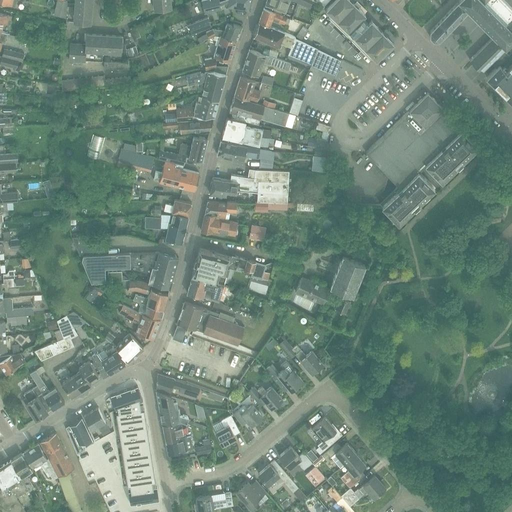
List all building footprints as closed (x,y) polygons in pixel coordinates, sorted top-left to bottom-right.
[(66,18),(67,1),(63,0),(57,0),(53,15),(66,18)] [(170,8),(169,0),(153,0),(155,10),(170,8)] [(222,8),(224,8),(226,8),(247,10),(250,0),(201,0),(205,13),(222,9),(222,8)] [(266,0),(266,3),(264,8),(287,16),(290,17),(291,18),(298,0),(309,6),(311,0),(266,0)] [(393,43),(365,14),(351,0),(334,0),(326,9),(331,14),(329,16),(345,32),(369,57),(371,54),(376,59),(393,43)] [(465,9),(473,0),(459,0),(458,2),(451,10),(430,31),(430,37),(434,41),(439,41),(468,11),(465,9)] [(511,0),(473,0),(465,9),(468,11),(493,37),(505,49),(511,41),(511,0)] [(90,23),(92,5),(75,4),(74,22),(90,23)] [(202,18),(198,4),(186,8),(190,22),(202,18)] [(264,8),(259,22),(270,26),(273,18),(288,24),(290,17),(287,16),(264,8)] [(12,16),(0,13),(0,31),(1,32),(3,25),(7,26),(8,21),(10,22),(12,16)] [(189,25),(192,34),(212,27),(209,18),(189,25)] [(332,20),(325,27),(341,42),(345,38),(333,27),(336,23),(332,20)] [(295,37),(270,26),(259,22),(253,36),(263,40),(280,47),(282,43),(291,47),(295,37)] [(236,40),(242,26),(233,24),(233,26),(227,24),(224,31),(213,29),(206,32),(206,33),(197,38),(200,43),(210,39),(211,38),(215,36),(219,36),(220,35),(236,40)] [(301,39),(308,29),(303,26),(295,37),(301,39)] [(170,41),(180,38),(178,31),(168,34),(170,41)] [(103,51),(104,35),(86,34),(86,45),(86,50),(103,51)] [(121,52),(122,36),(104,35),(103,51),(121,52)] [(230,61),(236,40),(220,35),(219,36),(215,36),(211,38),(211,39),(215,41),(214,45),(216,46),(213,56),(216,57),(230,61)] [(291,47),(287,56),(311,66),(335,75),(342,59),(301,39),(295,37),(291,47)] [(496,67),(509,55),(504,50),(505,49),(493,37),(469,60),(478,68),(479,66),(483,70),(491,62),(496,67)] [(358,60),(365,53),(361,49),(358,53),(347,40),(343,44),(358,60)] [(86,45),(70,44),(69,60),(85,61),(86,50),(86,45)] [(22,61),(24,53),(4,48),(2,56),(22,61)] [(288,70),(291,63),(284,61),(259,52),(249,49),(242,70),(258,75),(262,64),(266,65),(267,63),(288,70)] [(511,51),(509,55),(496,67),(487,77),(511,101),(511,99),(511,51)] [(0,64),(16,69),(18,61),(1,57),(0,61),(0,64)] [(63,59),(55,57),(53,63),(61,65),(63,59)] [(206,68),(215,67),(216,67),(216,66),(216,57),(205,59),(206,68)] [(218,100),(228,66),(216,66),(216,67),(215,67),(214,71),(206,73),(201,74),(200,71),(187,75),(189,85),(205,80),(202,96),(218,100)] [(131,83),(131,78),(130,76),(105,79),(106,86),(131,83)] [(252,89),(255,80),(240,76),(234,95),(249,100),(249,99),(255,101),(256,100),(259,91),(252,89)] [(262,76),(261,82),(272,85),(274,79),(262,76)] [(428,92),(408,111),(366,152),(399,187),(420,167),(460,128),(461,127),(443,108),(428,92)] [(214,117),(218,100),(202,96),(201,102),(197,102),(196,108),(181,108),(177,109),(178,115),(166,116),(166,122),(178,121),(178,122),(181,121),(193,120),(194,115),(203,115),(214,117)] [(289,113),(275,109),(263,105),(234,96),(229,111),(233,112),(231,118),(246,121),(256,123),(257,118),(260,118),(261,118),(285,126),(289,113)] [(264,100),(263,105),(275,109),(277,103),(264,100)] [(304,110),(315,113),(317,108),(305,104),(304,110)] [(0,127),(3,127),(14,126),(14,117),(0,117),(0,127)] [(245,125),(246,121),(231,118),(227,117),(225,127),(261,136),(262,129),(245,125)] [(210,130),(213,120),(203,120),(181,123),(181,121),(178,122),(178,121),(166,122),(167,128),(181,126),(181,132),(200,131),(210,130)] [(328,139),(331,126),(327,125),(325,131),(323,130),(321,137),(328,139)] [(15,134),(14,126),(3,127),(3,135),(15,134)] [(268,147),(270,138),(268,138),(261,136),(225,127),(222,136),(242,141),(268,147)] [(442,182),(458,166),(478,147),(460,128),(420,167),(423,170),(427,167),(442,182)] [(208,139),(207,139),(198,137),(194,136),(192,145),(181,143),(179,154),(174,152),(161,150),(159,158),(164,160),(183,165),(185,156),(189,157),(202,161),(208,139)] [(328,140),(317,138),(316,148),(328,150),(328,140)] [(275,151),(259,149),(239,145),(221,140),(217,154),(243,161),(245,156),(262,159),(261,167),(272,168),(272,161),(274,161),(275,151)] [(328,156),(328,150),(316,148),(315,155),(328,156)] [(0,154),(0,164),(16,163),(18,163),(17,153),(0,154)] [(138,165),(151,168),(154,157),(141,154),(139,164),(138,165)] [(328,156),(315,155),(314,155),(313,165),(327,167),(328,156)] [(156,171),(153,180),(159,181),(160,181),(194,190),(195,190),(199,173),(182,169),(183,165),(164,160),(161,172),(156,171)] [(0,172),(16,172),(16,163),(0,164),(0,172)] [(398,224),(415,208),(435,189),(420,173),(423,170),(420,167),(399,187),(396,190),(397,192),(382,207),(398,224)] [(231,174),(230,180),(238,181),(237,190),(258,192),(257,201),(288,202),(289,170),(255,170),(249,168),(248,176),(231,174)] [(213,178),(210,193),(220,194),(226,195),(227,191),(237,192),(237,190),(238,181),(230,180),(213,178)] [(48,179),(43,181),(45,189),(51,187),(48,179)] [(18,201),(18,194),(2,195),(2,202),(18,201)] [(167,210),(172,211),(188,215),(192,202),(165,196),(162,209),(167,210)] [(235,211),(236,202),(226,201),(226,202),(208,200),(205,212),(217,213),(216,217),(229,219),(230,213),(231,213),(231,210),(235,211)] [(293,208),(293,203),(288,202),(257,201),(255,201),(255,207),(287,209),(287,208),(293,208)] [(0,221),(2,221),(2,213),(2,211),(14,210),(14,202),(8,202),(1,203),(0,202),(0,221)] [(182,242),(188,215),(172,211),(171,215),(162,214),(161,218),(146,216),(145,226),(168,228),(166,238),(182,242)] [(238,221),(229,219),(216,217),(215,217),(216,214),(205,214),(201,230),(212,233),(212,231),(235,235),(238,221)] [(251,224),(248,238),(261,240),(263,227),(251,224)] [(286,235),(285,227),(276,228),(277,236),(286,235)] [(170,288),(178,257),(174,256),(157,252),(129,253),(129,252),(106,253),(105,236),(72,237),(81,258),(91,281),(105,280),(105,267),(129,266),(129,261),(137,263),(135,271),(150,275),(149,281),(151,283),(161,285),(170,288)] [(20,248),(20,239),(11,240),(10,240),(11,248),(20,248)] [(200,248),(193,274),(217,282),(217,281),(224,283),(229,266),(236,268),(237,265),(252,269),(251,275),(262,278),(268,280),(270,273),(264,271),(266,264),(235,255),(234,258),(211,251),(210,251),(200,248)] [(343,256),(330,287),(343,292),(342,297),(341,297),(336,309),(346,313),(351,301),(351,300),(352,296),(353,296),(365,265),(343,256)] [(2,275),(3,279),(12,278),(11,270),(6,270),(6,274),(2,275)] [(123,280),(123,275),(123,270),(107,271),(108,281),(123,280)] [(218,302),(224,284),(217,282),(193,274),(187,293),(218,302)] [(12,286),(12,278),(3,279),(3,283),(7,282),(7,286),(12,286)] [(148,293),(151,283),(149,281),(138,278),(129,279),(124,280),(122,286),(128,288),(128,289),(135,289),(148,293)] [(301,278),(298,287),(296,291),(324,302),(330,289),(301,278)] [(260,299),(263,292),(250,287),(247,294),(260,299)] [(164,309),(168,294),(151,288),(149,298),(136,294),(133,300),(164,309)] [(12,297),(2,298),(0,297),(0,312),(3,313),(3,312),(6,311),(6,316),(30,315),(34,314),(33,306),(13,308),(12,297)] [(162,317),(164,309),(133,300),(130,298),(127,305),(144,314),(144,312),(162,317)] [(220,313),(212,311),(185,301),(177,323),(238,344),(244,327),(218,318),(220,313)] [(153,339),(160,320),(144,314),(127,305),(122,303),(118,311),(137,321),(137,320),(140,321),(136,333),(144,335),(153,339)] [(74,328),(86,321),(74,311),(67,315),(74,328)] [(30,324),(30,315),(6,316),(7,322),(10,322),(11,325),(30,324)] [(60,329),(64,338),(70,336),(71,338),(78,335),(74,328),(67,315),(57,320),(60,329)] [(181,341),(186,328),(177,325),(173,338),(181,341)] [(64,338),(60,329),(54,331),(58,341),(58,340),(64,338)] [(109,331),(105,337),(111,341),(115,336),(109,331)] [(128,361),(143,347),(129,332),(116,345),(123,353),(122,354),(128,361)] [(74,346),(71,338),(70,336),(64,338),(69,348),(74,346)] [(69,348),(64,338),(58,340),(63,351),(69,348)] [(323,364),(317,356),(312,350),(306,355),(297,345),(292,348),(284,339),(279,343),(290,357),(295,353),(297,355),(312,373),(323,364)] [(58,340),(58,341),(53,343),(58,353),(63,351),(58,340)] [(58,353),(53,343),(47,345),(52,356),(58,353)] [(52,356),(47,345),(42,348),(47,358),(52,356)] [(103,378),(125,365),(114,345),(105,351),(108,356),(102,359),(98,352),(90,357),(103,378)] [(47,358),(42,348),(36,350),(41,361),(47,358)] [(25,362),(20,354),(0,355),(0,363),(6,374),(25,362)] [(79,367),(82,371),(88,381),(89,380),(98,374),(89,360),(79,367)] [(291,391),(303,381),(286,361),(281,366),(284,369),(278,374),(270,365),(265,369),(284,391),(289,388),(291,391)] [(53,409),(64,401),(55,386),(49,390),(36,370),(30,374),(38,385),(52,408),(53,409)] [(91,384),(89,380),(88,381),(82,371),(72,377),(81,390),(91,384)] [(157,373),(156,387),(171,392),(173,386),(180,388),(179,391),(197,397),(198,394),(200,388),(175,379),(158,373),(157,373)] [(71,397),(81,390),(72,377),(62,383),(71,397)] [(52,408),(38,385),(24,394),(26,397),(23,399),(36,419),(48,412),(47,411),(52,408)] [(138,386),(113,394),(118,409),(143,401),(138,386)] [(271,386),(266,391),(261,386),(256,390),(253,387),(249,390),(253,396),(261,405),(265,401),(271,408),(282,399),(271,386)] [(179,415),(176,397),(156,390),(162,424),(180,421),(181,421),(186,422),(188,416),(180,414),(179,415)] [(226,403),(229,407),(236,403),(233,398),(226,403)] [(143,401),(118,409),(119,412),(145,408),(144,406),(143,401)] [(252,404),(246,409),(244,405),(233,414),(243,424),(247,420),(251,425),(262,416),(252,404)] [(110,430),(98,407),(97,406),(84,415),(90,430),(98,426),(103,434),(110,430)] [(145,408),(119,412),(121,425),(147,421),(145,408)] [(234,435),(240,432),(231,415),(221,420),(224,427),(215,432),(223,445),(236,438),(234,435)] [(82,416),(66,427),(77,454),(84,450),(83,448),(94,443),(82,416)] [(325,417),(311,428),(322,441),(317,445),(319,446),(316,449),(320,454),(341,435),(336,429),(331,424),(325,417)] [(347,417),(342,421),(349,430),(354,425),(347,417)] [(147,421),(121,425),(123,437),(149,434),(147,421)] [(184,434),(181,421),(180,421),(162,424),(166,442),(178,439),(178,438),(186,436),(186,434),(184,434)] [(60,441),(56,432),(40,441),(45,450),(49,458),(58,476),(67,503),(70,511),(82,511),(78,500),(71,478),(72,477),(70,470),(73,468),(74,468),(60,441)] [(149,434),(123,437),(125,450),(151,446),(149,434)] [(190,436),(186,436),(178,438),(178,439),(166,442),(169,453),(193,448),(190,436)] [(342,447),(337,442),(322,455),(325,458),(326,459),(330,455),(340,468),(345,464),(357,453),(347,442),(342,447)] [(43,451),(38,443),(24,452),(34,467),(40,463),(48,476),(51,474),(53,479),(58,476),(49,458),(47,458),(42,451),(43,451)] [(212,451),(211,447),(211,444),(204,446),(195,448),(197,454),(212,451)] [(151,446),(125,450),(127,463),(153,459),(151,446)] [(303,469),(309,465),(312,462),(303,452),(299,456),(290,446),(279,456),(289,467),(297,461),(303,469)] [(29,490),(32,488),(34,487),(26,472),(31,469),(21,453),(11,460),(29,490)] [(366,464),(357,453),(345,464),(349,469),(340,477),(349,488),(350,487),(365,474),(360,469),(366,464)] [(322,455),(313,463),(315,466),(316,466),(325,458),(322,455)] [(153,459),(127,463),(129,475),(155,471),(153,459)] [(30,492),(29,490),(11,460),(0,466),(0,483),(2,487),(0,488),(0,505),(3,511),(25,511),(21,505),(17,498),(26,492),(28,496),(31,495),(30,492)] [(286,473),(280,466),(275,460),(270,464),(258,474),(268,484),(273,479),(279,485),(284,481),(293,492),(294,491),(302,501),(306,497),(298,487),(286,473)] [(326,477),(316,466),(315,466),(309,471),(319,483),(326,477)] [(155,471),(129,475),(130,488),(156,484),(155,471)] [(375,475),(358,489),(364,494),(368,490),(374,497),(385,487),(375,475)] [(257,499),(266,491),(256,480),(250,485),(248,482),(237,492),(252,510),(260,503),(257,499)] [(156,484),(130,488),(131,493),(157,490),(156,484)] [(340,495),(332,486),(328,490),(337,501),(332,504),(339,511),(338,511),(354,511),(355,511),(353,509),(350,506),(340,495)] [(354,492),(350,487),(349,488),(340,495),(350,506),(355,502),(359,498),(354,492)] [(358,489),(354,492),(359,498),(364,494),(358,489)] [(157,490),(131,493),(133,506),(159,502),(157,490)] [(233,505),(231,492),(225,493),(226,499),(212,501),(211,495),(196,497),(197,503),(194,504),(196,511),(198,511),(220,508),(233,505)] [(324,510),(331,505),(323,494),(317,498),(324,510)]
